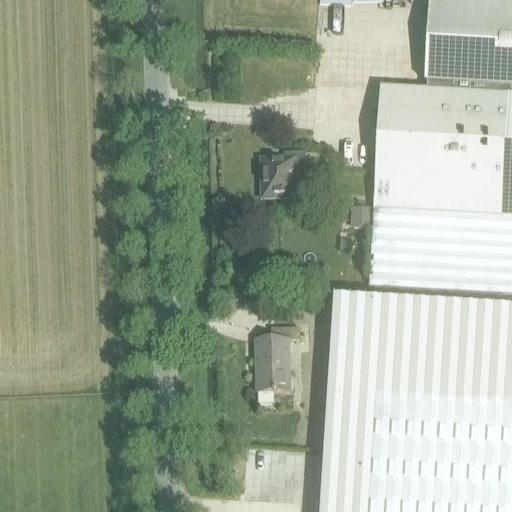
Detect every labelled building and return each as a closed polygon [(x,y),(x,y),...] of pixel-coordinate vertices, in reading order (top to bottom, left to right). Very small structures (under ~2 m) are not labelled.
[(378,151),(374,212),(375,212),(505,219),(511,219),(511,9),(430,5),(428,40),(426,85),(429,85),(429,94),(381,91),(378,151)] [(263,162),(264,201),(297,200),(296,185),(307,185),(306,155),(284,156),(284,162),(263,162)] [(375,212),(370,290),(375,290),(511,298),(511,219),(505,219),(375,212)] [(321,511),(511,511),(511,298),(375,290),(374,303),(335,300),(324,465),(321,511)] [(257,344),(257,345),(258,395),(274,395),(274,396),(290,396),(289,343),(301,343),(301,331),(272,332),(272,343),(257,344)]
